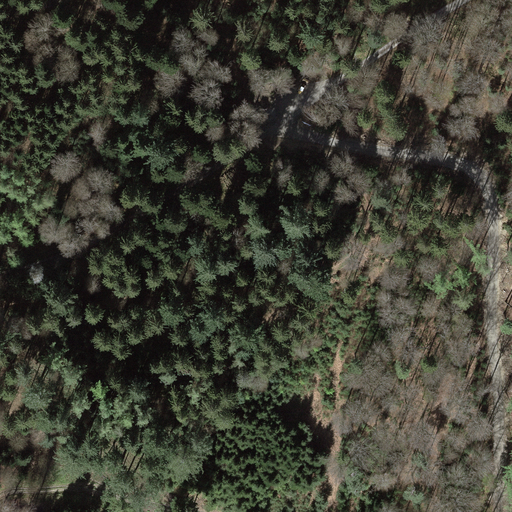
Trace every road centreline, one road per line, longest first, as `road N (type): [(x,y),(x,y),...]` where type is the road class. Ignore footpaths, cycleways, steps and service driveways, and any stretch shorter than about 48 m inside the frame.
road 1 (track): [(506,511),(491,203),(480,177),(457,161),(288,131),(276,122)]
road 2 (track): [(457,0),(101,237),(0,275)]
road 3 (track): [(0,497),(82,488),(179,511)]
